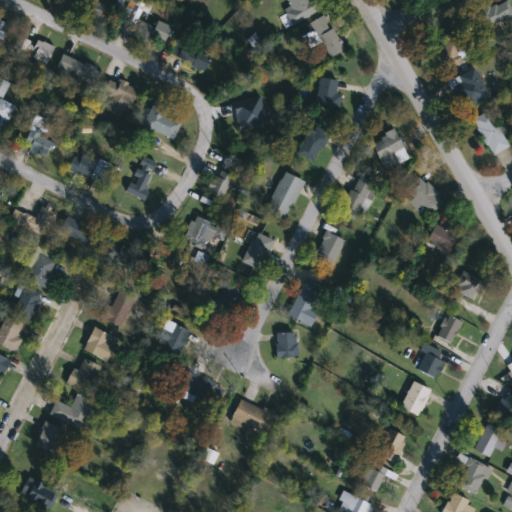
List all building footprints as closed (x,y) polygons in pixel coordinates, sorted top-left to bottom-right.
[(99,0),(99,4),(103,4),(103,18),(90,17),(90,0),(99,0)] [(135,0),(145,4),(137,20),(154,27),(157,21),(171,27),(165,42),(152,36),(148,44),(133,38),(136,30),(120,23),(130,0),(135,0)] [(284,29),(277,16),(291,9),(286,0),(307,0),(308,1),(309,0),(314,0),(320,11),(284,29)] [(511,16),(487,28),(480,12),(504,0),(507,0),(511,11),(511,16)] [(340,42),(324,52),(308,25),(323,15),(340,42)] [(0,23),(8,27),(2,40),(0,39),(0,23)] [(441,66),(438,37),(459,35),(462,64),(441,66)] [(211,57),(205,71),(170,56),(177,42),(211,57)] [(92,86),(56,68),(63,54),(99,71),(92,86)] [(464,111),(448,82),(474,68),(490,97),(464,111)] [(107,109),(113,98),(103,93),(111,77),(138,90),(124,117),(107,109)] [(315,106),(320,78),(340,81),(335,110),(315,106)] [(2,98),(0,97),(0,79),(9,84),(2,98)] [(232,104),(261,96),(268,124),(239,131),(232,104)] [(163,114),(181,124),(172,141),(142,125),(154,101),(167,108),(163,114)] [(474,118),(491,111),(508,148),(491,156),(474,118)] [(24,128),(32,114),(47,121),(39,136),(53,143),(45,157),(22,145),(30,131),(24,128)] [(0,137),(0,115),(8,119),(0,137)] [(328,134),(314,162),(297,153),(311,125),(328,134)] [(371,142),(395,131),(410,162),(385,173),(371,142)] [(100,183),(68,170),(76,151),(107,164),(100,183)] [(158,164),(141,199),(125,192),(142,157),(158,164)] [(233,178),(220,200),(206,192),(219,170),(233,178)] [(304,183),(282,222),(264,211),(286,173),(304,183)] [(428,216),(404,192),(419,176),(443,201),(428,216)] [(365,211),(360,209),(354,220),(339,212),(357,177),(377,187),(365,211)] [(49,231),(42,228),(40,235),(28,231),(39,204),(57,211),(49,231)] [(223,242),(209,236),(203,249),(183,240),(194,214),(228,229),(223,242)] [(60,232),(67,217),(97,231),(90,246),(60,232)] [(458,235),(449,254),(426,243),(435,225),(458,235)] [(333,267),(313,259),(325,232),(345,240),(333,267)] [(258,271),(242,263),(255,233),(272,240),(258,271)] [(54,275),(49,290),(23,279),(37,247),(56,255),(49,273),(54,275)] [(479,280),(470,297),(454,288),(463,271),(479,280)] [(222,291),(218,288),(225,279),(243,292),(225,316),(211,306),(222,291)] [(287,316),(304,279),(326,289),(309,326),(287,316)] [(44,296),(28,323),(10,313),(25,286),(44,296)] [(102,319),(116,289),(135,298),(120,328),(102,319)] [(452,344),(437,337),(446,315),(461,322),(452,344)] [(23,323),(14,353),(0,348),(0,324),(2,317),(23,323)] [(180,354),(157,345),(166,321),(189,331),(180,354)] [(97,364),(83,339),(102,328),(116,353),(97,364)] [(297,360),(275,360),(275,333),(297,333),(297,360)] [(442,352),(438,360),(443,362),(437,379),(416,371),(426,345),(442,352)] [(0,355),(9,360),(0,378),(0,355)] [(102,369),(87,394),(67,383),(81,357),(102,369)] [(179,394),(187,373),(223,387),(215,408),(179,394)] [(415,417),(399,406),(415,382),(431,392),(415,417)] [(495,411),(508,393),(511,395),(511,420),(511,422),(495,411)] [(49,416),(55,401),(70,407),(76,395),(95,404),(83,431),(49,416)] [(230,422),(239,400),(275,415),(265,437),(230,422)] [(55,456),(34,444),(46,422),(67,433),(55,456)] [(472,450),(486,424),(502,433),(488,458),(472,450)] [(390,464),(372,454),(386,428),(404,438),(390,464)] [(456,486),(469,459),(489,469),(476,496),(456,486)] [(377,492),(355,481),(366,460),(387,471),(377,492)] [(47,511),(18,498),(28,477),(57,491),(47,511)] [(371,511),(342,511),(335,508),(345,491),(374,507),(371,511)] [(468,511),(439,511),(453,493),(473,506),(468,511)]
